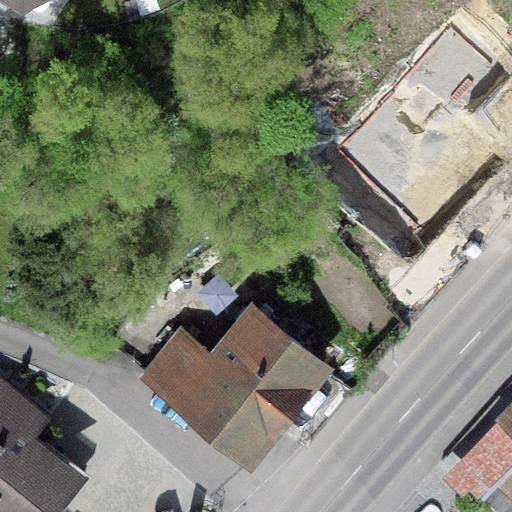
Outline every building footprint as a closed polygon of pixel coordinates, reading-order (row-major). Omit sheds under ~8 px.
[(463,6),(338,121),(415,207),(511,116),(511,43),(504,51),(463,6)] [(349,182),(336,194),(348,208),(362,196),(349,182)] [(201,356),(177,337),(146,376),(244,454),(318,364),(251,310),(217,353),(209,346),(201,356)] [(0,511),(47,511),(74,479),(10,429),(25,410),(0,390),(0,511)] [(511,416),(503,425),(511,433),(511,457),(493,478),(511,497),(511,416)]
